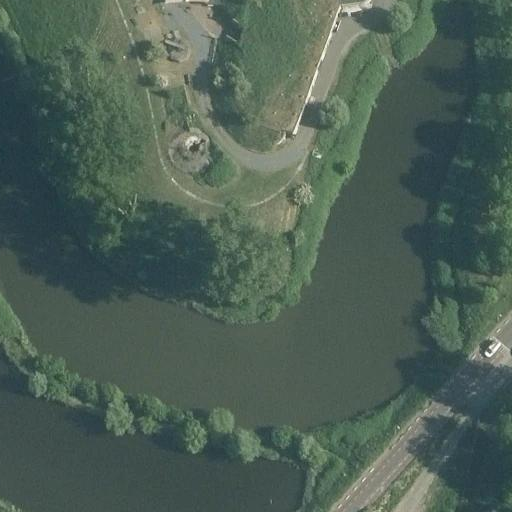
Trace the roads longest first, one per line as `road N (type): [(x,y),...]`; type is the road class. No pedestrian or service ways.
road 1 (track): [(403,453),(291,446),(103,405),(31,360),(0,318)]
road 2 (tertiary): [(352,511),(511,337)]
